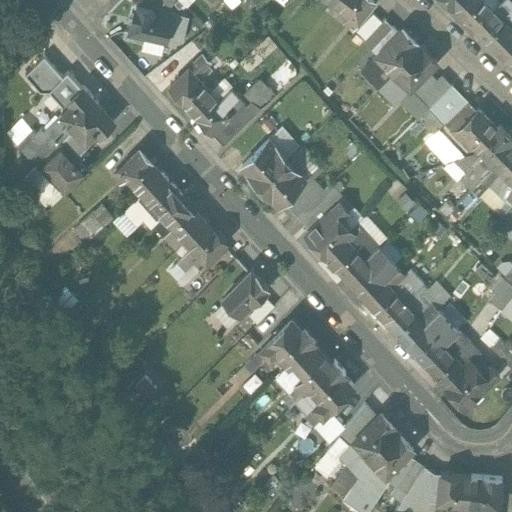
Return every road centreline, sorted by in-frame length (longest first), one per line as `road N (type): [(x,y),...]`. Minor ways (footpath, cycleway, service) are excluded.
road 1 (residential): [(511,436),(491,447),(457,438),(78,20)]
road 2 (residential): [(398,0),(511,105)]
